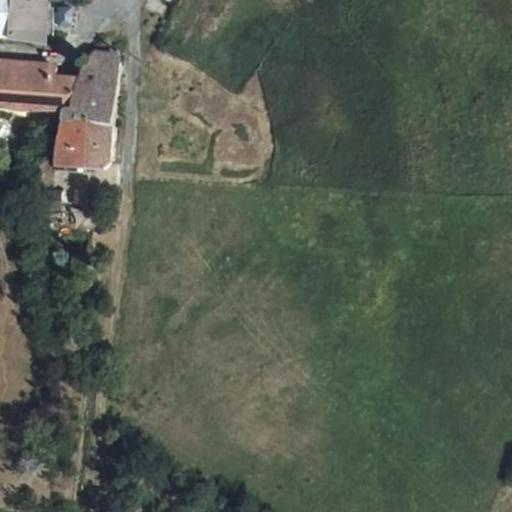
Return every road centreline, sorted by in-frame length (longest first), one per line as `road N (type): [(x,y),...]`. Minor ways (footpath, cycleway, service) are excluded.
road 1 (track): [(129,177),(99,376),(92,511)]
road 2 (unclassified): [(135,0),(129,177)]
road 3 (unclassified): [(119,0),(59,56),(0,62)]
